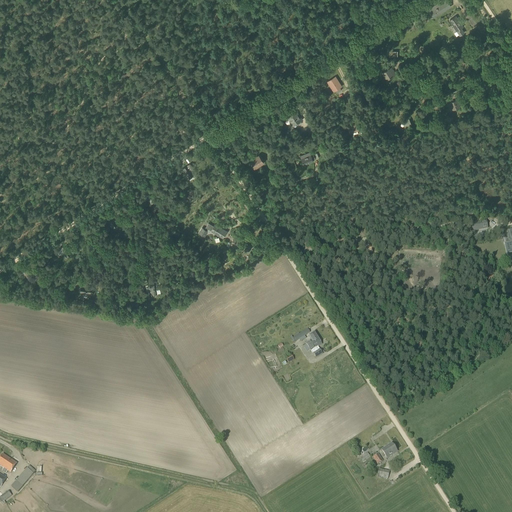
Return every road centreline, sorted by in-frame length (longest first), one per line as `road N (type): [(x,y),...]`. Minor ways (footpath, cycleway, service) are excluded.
road 1 (track): [(453,511),(212,134)]
road 2 (track): [(212,134),(0,273)]
road 3 (track): [(212,134),(420,0)]
road 4 (track): [(124,0),(212,134)]
road 5 (unknown): [(76,223),(105,261),(156,246),(172,251),(182,270)]
